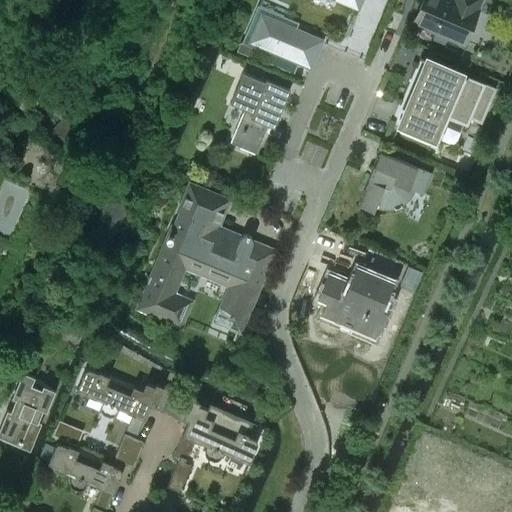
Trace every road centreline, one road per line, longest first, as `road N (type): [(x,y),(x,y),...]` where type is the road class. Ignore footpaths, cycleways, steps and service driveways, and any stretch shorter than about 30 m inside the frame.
road 1 (residential): [(301,511),(313,425),(274,324),(326,189)]
road 2 (residential): [(326,189),(369,82),(321,63),(279,169)]
